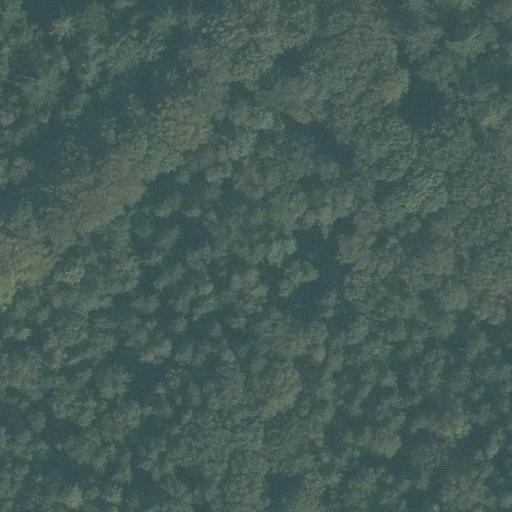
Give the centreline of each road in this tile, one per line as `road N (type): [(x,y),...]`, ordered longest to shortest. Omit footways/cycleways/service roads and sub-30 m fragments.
road 1 (track): [(284,0),(0,254)]
road 2 (track): [(288,0),(511,254)]
